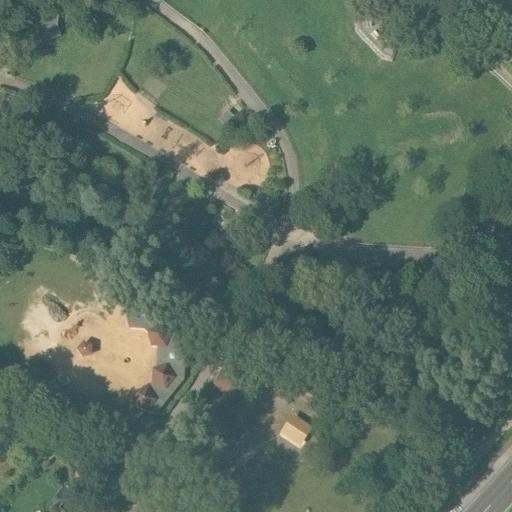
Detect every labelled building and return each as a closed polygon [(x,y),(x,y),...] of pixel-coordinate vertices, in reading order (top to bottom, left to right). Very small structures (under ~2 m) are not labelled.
[(43,7),(32,10),(42,41),(60,35),(55,23),(59,6),(43,7)] [(498,297),(483,310),(507,333),(511,327),(511,302),(507,305),(498,297)] [(148,300),(124,316),(128,331),(143,333),(155,346),(156,367),(150,383),(143,392),(134,392),(133,407),(154,416),(184,384),(186,338),(171,314),(148,300)] [(92,346),(81,343),(76,351),(82,359),(92,356),(92,346)] [(224,367),(216,385),(230,400),(249,395),(255,379),(243,364),(224,367)] [(310,425),(291,412),(279,429),(298,442),(310,425)]
